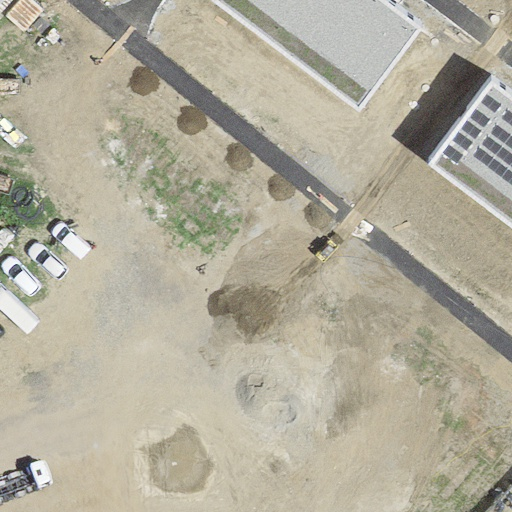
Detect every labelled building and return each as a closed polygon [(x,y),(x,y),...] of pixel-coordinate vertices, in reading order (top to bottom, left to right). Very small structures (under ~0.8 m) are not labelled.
[(210,0),(209,3),(256,38),(284,0),(210,0)] [(284,0),(256,38),(300,71),(353,0),(284,0)] [(353,0),(300,71),(355,113),(417,31),(375,0),(353,0)] [(423,167),(480,209),(511,166),(511,104),(484,85),(423,167)] [(511,166),(480,209),(511,232),(511,166)]
